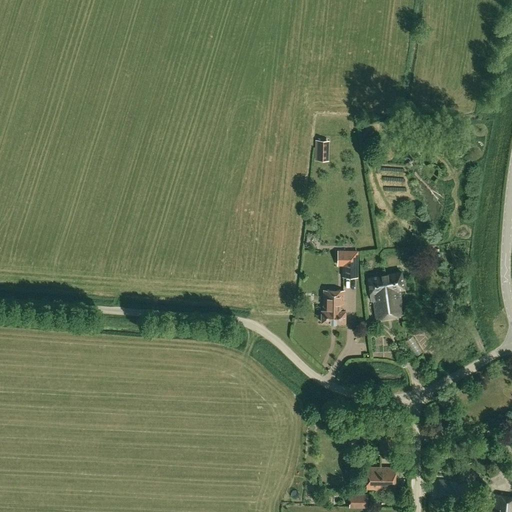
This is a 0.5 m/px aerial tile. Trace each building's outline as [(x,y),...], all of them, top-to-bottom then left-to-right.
[(329,160),(330,140),(316,140),(315,160),(329,160)] [(356,277),(357,252),(338,252),(338,264),(344,265),(344,277),(356,277)] [(377,318),(403,314),(399,289),(404,288),(401,271),(368,277),(372,299),(374,299),(377,318)] [(343,311),(344,291),(324,290),(323,310),(321,310),(321,322),(331,322),(331,323),(336,323),(336,322),(345,323),(345,311),(343,311)] [(427,344),(421,332),(413,336),(409,328),(401,332),(411,352),(427,344)] [(369,350),(380,350),(379,333),(368,333),(369,350)] [(381,449),(396,450),(397,426),(382,425),(381,449)] [(395,490),(396,468),(368,467),(367,489),(395,490)] [(469,491),(469,478),(441,477),(441,484),(452,484),(452,491),(469,491)] [(368,508),(368,495),(350,495),(350,508),(368,508)] [(511,511),(511,497),(496,495),(494,511),(511,511)]
